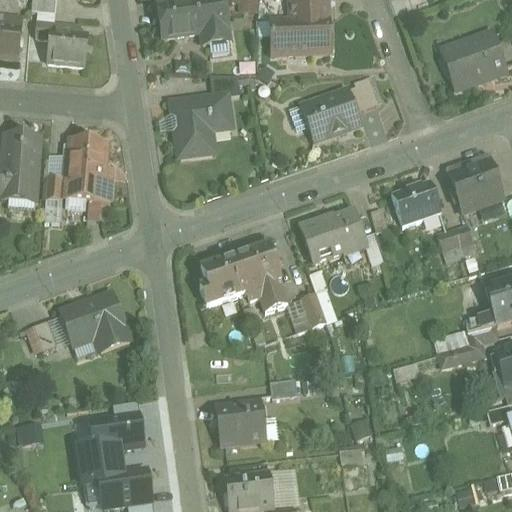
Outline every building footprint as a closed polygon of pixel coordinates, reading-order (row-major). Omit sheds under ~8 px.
[(56,0),(32,0),(31,18),(38,19),(55,20),(56,0)] [(180,0),(155,0),(157,12),(172,9),(172,6),(181,5),(180,0)] [(255,0),(239,0),(240,17),(256,16),(255,0)] [(310,2),(289,3),(289,4),(290,26),(327,25),(326,1),(310,2)] [(172,9),(157,12),(162,45),(200,40),(202,52),(210,51),(211,59),(228,56),(227,48),(229,48),(227,36),(228,36),(223,2),(172,9)] [(75,32),(54,30),(55,20),(38,19),(36,45),(49,46),(47,70),(84,73),(87,40),(75,39),(75,32)] [(0,29),(0,64),(17,67),(21,24),(5,22),(4,30),(0,29)] [(290,26),(270,27),(271,62),(330,59),(332,54),(332,48),(329,43),(328,25),(327,25),(290,26)] [(493,37),(439,56),(454,96),(507,77),(493,37)] [(235,82),(209,82),(212,103),(226,101),(226,103),(239,101),(235,82)] [(368,83),(353,89),(355,93),(347,95),(355,118),(378,110),(368,83)] [(347,95),(300,112),(313,149),(360,132),(355,118),(347,95)] [(212,103),(171,108),(178,164),(212,160),(208,131),(229,128),(226,103),(226,101),(212,103)] [(4,141),(2,171),(0,171),(0,206),(35,210),(40,144),(4,141)] [(106,150),(70,147),(65,207),(109,210),(110,189),(103,188),(106,150)] [(488,167),(447,181),(461,219),(501,205),(488,167)] [(63,187),(47,186),(46,207),(61,208),(63,187)] [(428,188),(392,201),(392,200),(391,200),(402,233),(439,219),(428,187),(427,187),(428,188)] [(381,215),(370,218),(376,239),(387,236),(381,215)] [(321,227),(299,234),(312,270),(342,259),(343,262),(345,261),(343,256),(363,249),(365,254),(367,254),(363,243),(354,218),(322,229),(321,227)] [(467,231),(455,234),(460,250),(460,253),(473,249),(467,231)] [(455,236),(437,241),(442,256),(460,250),(455,236)] [(384,268),(375,239),(363,243),(367,254),(365,254),(371,273),(384,268)] [(266,245),(199,269),(207,290),(200,292),(207,312),(246,298),(249,307),(260,303),(265,319),(287,312),(278,287),(281,286),(266,245)] [(509,280),(483,287),(495,330),(493,331),(493,332),(495,331),(496,333),(511,329),(511,328),(511,285),(511,286),(509,280)] [(313,301),(301,305),(311,335),(323,331),(313,301)] [(113,302),(60,321),(71,354),(102,343),(107,357),(100,360),(100,361),(130,351),(124,335),(125,334),(113,302)] [(57,354),(48,329),(34,334),(43,360),(57,354)] [(493,332),(448,343),(452,357),(481,350),(497,346),(493,332)] [(452,357),(451,358),(454,371),(485,363),(481,350),(452,357)] [(511,352),(493,358),(494,363),(489,364),(493,380),(499,378),(501,386),(511,383),(511,352)] [(295,386),(268,390),(271,408),(298,404),(295,386)] [(260,408),(227,412),(228,418),(216,420),(221,455),(265,448),(260,408)] [(511,416),(511,411),(487,417),(490,431),(507,427),(511,426),(511,416)] [(140,420),(106,425),(108,434),(96,435),(99,457),(111,455),(111,456),(144,451),(140,420)] [(366,425),(351,431),(357,446),(372,440),(366,425)] [(400,452),(385,454),(387,466),(402,464),(400,452)] [(360,454),(340,456),(342,470),(362,468),(360,454)] [(511,479),(496,483),(499,495),(499,498),(511,495),(511,479)] [(272,511),(268,480),(224,486),(228,511),(272,511)] [(499,495),(496,483),(485,486),(487,498),(499,495)] [(484,488),(471,491),(472,494),(475,508),(476,510),(489,507),(484,488)] [(475,508),(472,494),(456,498),(459,511),(475,508)]
